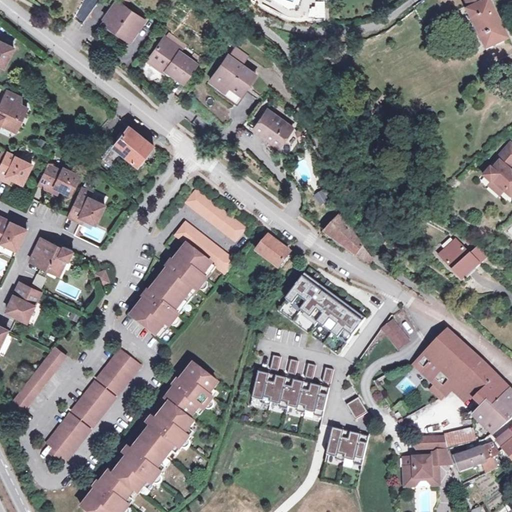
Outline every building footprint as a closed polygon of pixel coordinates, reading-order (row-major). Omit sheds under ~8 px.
[(126,7),(117,0),(116,0),(104,17),(110,22),(108,23),(126,37),(134,27),(137,29),(144,20),(126,7)] [(312,0),(310,17),(324,18),(326,2),(312,0)] [(466,0),(471,8),(468,10),(488,50),(510,38),(490,0),(466,0)] [(134,27),(126,37),(130,39),(137,29),(134,27)] [(182,48),(165,35),(151,54),(164,64),(167,60),(170,63),(166,69),(182,81),(196,62),(180,51),(182,48)] [(0,38),(0,63),(6,66),(16,47),(0,38)] [(164,64),(151,54),(147,60),(164,72),(166,69),(170,63),(167,60),(164,64)] [(251,71),(228,54),(209,80),(218,86),(222,81),(228,85),(240,94),(248,82),(245,80),(251,71)] [(255,74),(251,71),(245,80),(248,82),(255,74)] [(218,86),(224,91),(228,85),(222,81),(218,86)] [(23,96),(10,90),(0,110),(0,123),(2,125),(3,123),(18,130),(30,107),(20,102),(23,96)] [(292,128),(267,109),(253,128),(263,135),(264,134),(280,146),(292,128)] [(154,146),(127,124),(122,131),(124,133),(108,154),(107,153),(103,157),(118,168),(127,156),(139,166),(154,146)] [(511,146),(500,161),(503,162),(495,170),(494,169),(488,177),(495,184),(497,183),(507,192),(511,196),(511,146)] [(33,163),(9,152),(0,171),(0,176),(7,179),(9,175),(13,177),(24,182),(33,163)] [(64,169),(51,164),(41,184),(54,190),(56,186),(61,189),(71,194),(80,175),(65,167),(64,169)] [(497,183),(495,184),(493,186),(503,196),(507,192),(497,183)] [(92,192),(84,188),(70,216),(79,220),(81,216),(86,218),(96,223),(106,205),(91,197),(93,192),(92,192)] [(248,229),(198,189),(188,203),(237,242),(248,229)] [(13,221),(0,215),(0,214),(0,240),(18,249),(28,228),(20,224),(18,228),(11,224),(13,221)] [(350,229),(340,214),(325,231),(356,254),(363,246),(364,244),(350,229)] [(188,245),(214,265),(227,276),(238,262),(187,222),(177,236),(188,245)] [(63,247),(43,236),(31,260),(42,265),(59,274),(67,258),(70,259),(74,250),(64,245),(63,247)] [(292,253),(270,236),(258,251),(270,260),(280,268),(292,253)] [(471,255),(457,240),(441,255),(464,279),(488,256),(479,247),(471,255)] [(171,268),(161,280),(186,300),(195,288),(199,291),(208,280),(205,276),(214,265),(188,245),(182,253),(180,257),(181,258),(177,263),(175,266),(172,269),(171,268)] [(374,259),(363,246),(356,254),(371,263),(374,259)] [(105,269),(97,272),(101,283),(108,280),(105,269)] [(42,290),(47,277),(36,273),(31,285),(42,290)] [(367,319),(307,274),(279,311),(298,325),(339,355),(367,319)] [(186,300),(161,280),(151,292),(153,293),(151,295),(146,302),(144,305),(143,304),(133,315),(157,335),(167,324),(171,326),(180,315),(176,311),(186,300)] [(31,286),(21,281),(15,294),(18,296),(15,302),(11,301),(7,310),(18,315),(28,320),(42,291),(31,286)] [(0,345),(8,329),(0,324),(0,345)] [(410,343),(394,324),(384,332),(400,351),(410,343)] [(480,395),(499,377),(477,356),(455,336),(448,330),(430,348),(462,379),(478,394),(480,395)] [(67,354),(57,345),(19,393),(30,401),(67,354)] [(462,379),(430,348),(414,365),(436,385),(447,395),(451,390),(462,379)] [(141,365),(121,349),(99,377),(119,394),(141,365)] [(282,357),(274,355),(271,369),(279,371),(282,357)] [(300,361),(292,360),(288,374),(296,375),(300,361)] [(219,382),(195,363),(187,373),(185,375),(186,376),(185,377),(177,387),(176,387),(166,399),(170,402),(191,418),(200,406),(204,409),(214,398),(209,394),(219,382)] [(317,365),(309,363),(306,378),(314,379),(317,365)] [(335,370),(327,368),(323,382),(331,384),(335,370)] [(324,418),(331,388),(260,371),(253,398),(264,400),(263,403),(271,405),(272,402),(281,404),(280,407),(288,409),(289,407),(298,409),(298,411),(306,413),(307,411),(316,413),(315,416),(324,418)] [(511,419),(511,390),(499,377),(480,395),(488,403),(475,416),(493,434),(506,425),(511,419)] [(462,379),(451,390),(465,402),(473,399),(478,394),(462,379)] [(116,397),(96,380),(73,409),(94,425),(116,397)] [(447,395),(436,385),(432,389),(442,400),(447,395)] [(30,401),(19,393),(10,404),(20,413),(30,401)] [(360,397),(347,405),(356,420),(369,412),(360,397)] [(191,418),(170,402),(159,415),(157,419),(155,417),(150,424),(152,426),(142,437),(167,457),(176,445),(180,448),(185,442),(190,437),(185,433),(195,421),(191,418)] [(91,429),(71,412),(47,442),(54,447),(50,452),(57,457),(61,453),(68,458),(91,429)] [(370,436),(334,428),(327,454),(338,457),(337,460),(345,462),(346,459),(355,461),(354,464),(363,466),(370,436)] [(511,431),(511,430),(499,440),(504,446),(511,439),(511,431)] [(474,431),(449,437),(451,448),(477,442),(474,431)] [(167,457),(142,437),(133,449),(131,448),(126,455),(128,456),(126,458),(114,473),(133,489),(138,493),(148,481),(152,484),(157,478),(162,472),(157,469),(167,457)] [(447,437),(417,438),(418,450),(448,448),(447,437)] [(494,443),(456,456),(462,470),(483,463),(488,473),(490,472),(499,468),(494,458),(501,453),(494,443)] [(455,465),(450,449),(439,450),(439,453),(439,457),(428,458),(416,459),(416,467),(406,468),(407,473),(407,487),(415,487),(420,482),(420,479),(430,478),(430,481),(434,485),(441,485),(441,473),(440,468),(440,465),(455,465)] [(114,473),(109,470),(100,482),(101,483),(95,491),(92,494),(91,493),(82,505),(89,511),(122,511),(128,504),(124,501),(133,489),(114,473)]
